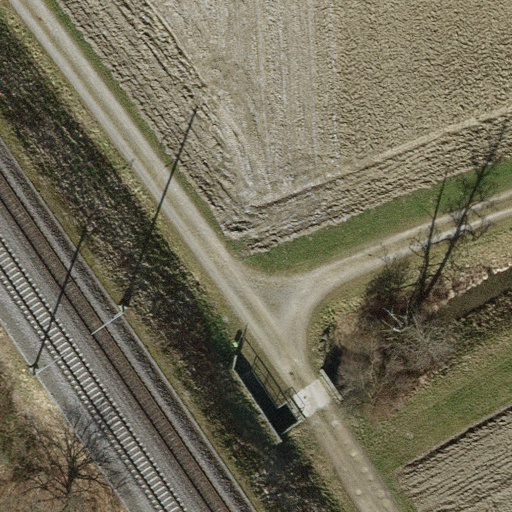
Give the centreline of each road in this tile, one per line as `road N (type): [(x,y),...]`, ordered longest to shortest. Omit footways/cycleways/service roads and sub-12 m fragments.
road 1 (track): [(25,0),(261,317),(384,511)]
road 2 (track): [(511,206),(348,269),(261,317),(247,372)]
